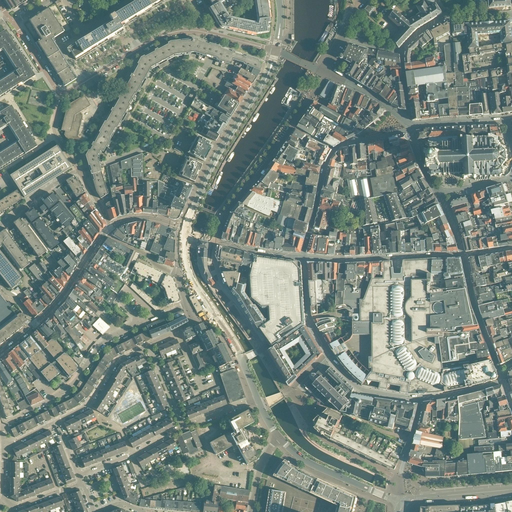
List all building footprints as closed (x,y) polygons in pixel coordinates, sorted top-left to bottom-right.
[(4,0),(10,8),(10,9),(11,10),(14,8),(17,6),(20,4),(23,2),(24,2),(26,0),(4,0)] [(146,0),(137,0),(114,15),(121,27),(152,8),(146,0)] [(146,0),(152,8),(165,0),(146,0)] [(258,25),(233,19),(228,18),(224,10),(221,7),(225,5),(223,1),(222,0),(209,0),(213,6),(212,7),(208,9),(213,17),(220,28),(228,30),(255,36),(256,35),(269,33),(269,32),(268,28),(270,28),(269,27),(269,23),(270,23),(269,19),(270,19),(269,9),(270,9),(268,0),(255,0),(259,20),(258,25)] [(488,0),(488,1),(489,1),(489,7),(489,8),(494,8),(506,7),(511,7),(511,5),(510,0),(488,0)] [(369,2),(362,10),(369,16),(370,15),(375,10),(376,8),(371,4),(369,2)] [(416,29),(442,13),(436,4),(428,9),(424,2),(417,7),(421,13),(408,21),(395,10),(390,16),(388,18),(402,30),(395,37),(397,39),(394,42),(398,48),(399,48),(416,29)] [(68,67),(51,40),(50,38),(53,36),(54,38),(63,32),(48,9),(29,21),(41,40),(39,42),(37,43),(57,75),(68,68),(68,67)] [(112,21),(90,35),(97,47),(124,31),(121,27),(114,15),(114,14),(109,17),(112,21)] [(511,37),(511,29),(510,23),(511,23),(511,22),(511,21),(511,19),(509,20),(508,21),(508,22),(494,23),(494,22),(484,23),(478,24),(470,25),(470,24),(466,25),(467,35),(468,49),(469,49),(479,48),(478,35),(500,34),(501,44),(504,44),(511,42),(511,37)] [(450,32),(450,25),(449,22),(447,21),(447,20),(442,23),(436,26),(435,27),(440,37),(443,35),(450,32)] [(319,41),(324,43),(334,26),(330,24),(319,41)] [(467,35),(466,25),(464,25),(464,24),(452,25),(453,36),(460,36),(467,35)] [(440,37),(435,27),(432,28),(430,29),(434,38),(434,40),(438,38),(440,37)] [(434,38),(430,29),(429,30),(425,33),(431,41),(434,38)] [(33,70),(24,54),(22,55),(16,46),(17,45),(11,35),(11,34),(9,35),(6,30),(0,34),(0,43),(3,49),(17,71),(25,83),(35,76),(32,71),(33,70)] [(422,48),(431,41),(425,33),(418,39),(408,48),(406,49),(412,50),(413,50),(420,44),(422,46),(421,47),(422,48)] [(478,37),(480,47),(501,44),(500,34),(478,37)] [(90,35),(68,48),(69,49),(71,51),(72,54),(76,60),(97,47),(90,35)] [(470,95),(469,88),(469,82),(464,82),(463,74),(462,67),(463,68),(462,58),(461,43),(459,43),(459,38),(453,39),(454,44),(452,44),(453,46),(453,47),(455,80),(454,80),(454,83),(454,88),(454,89),(457,89),(457,96),(462,96),(462,100),(457,100),(458,117),(470,116),(470,112),(470,102),(470,96),(470,95)] [(213,52),(215,45),(195,39),(170,42),(175,55),(194,53),(210,58),(213,52)] [(151,68),(175,55),(170,42),(141,58),(120,95),(132,101),(151,68)] [(368,64),(367,55),(369,50),(348,44),(342,55),(341,55),(340,56),(340,57),(340,58),(340,59),(341,59),(342,59),(343,59),(352,64),(353,63),(359,67),(362,62),(368,64)] [(453,47),(453,46),(452,46),(452,47),(451,44),(444,44),(444,46),(445,52),(446,62),(448,84),(454,83),(454,80),(455,80),(453,47)] [(495,52),(494,49),(495,48),(496,48),(497,49),(498,52),(505,51),(504,44),(501,44),(479,48),(469,49),(470,57),(477,56),(477,53),(477,52),(479,52),(479,53),(480,55),(484,55),(484,54),(495,52)] [(244,64),(246,56),(215,45),(213,52),(210,58),(231,65),(233,60),(244,64)] [(399,55),(378,51),(369,50),(367,55),(370,56),(375,57),(376,60),(377,60),(383,61),(383,67),(389,66),(401,66),(399,55)] [(257,60),(251,58),(246,56),(244,64),(243,64),(244,65),(247,66),(260,71),(261,67),(257,60)] [(436,68),(436,64),(435,57),(426,59),(426,61),(411,63),(411,62),(405,62),(406,71),(411,70),(412,72),(436,68)] [(472,73),(471,65),(468,66),(467,65),(467,64),(468,63),(471,62),(470,57),(462,58),(463,68),(462,67),(463,74),(470,73),(472,73)] [(367,70),(359,82),(364,85),(372,74),(374,72),(375,72),(376,71),(380,74),(384,70),(383,67),(383,61),(377,60),(376,60),(372,59),(369,64),(368,64),(365,63),(362,62),(359,67),(364,69),(365,70),(367,70)] [(448,84),(446,62),(436,64),(436,68),(412,72),(411,70),(406,71),(408,87),(408,89),(412,89),(411,87),(419,86),(420,86),(426,86),(427,86),(448,84)] [(352,78),(359,67),(353,63),(352,64),(346,75),(352,78)] [(68,68),(57,75),(65,86),(66,85),(76,79),(76,78),(72,71),(71,71),(71,70),(69,67),(70,67),(69,66),(68,67),(68,68)] [(252,84),(256,78),(245,71),(241,69),(238,68),(234,66),(233,73),(235,74),(252,84)] [(256,78),(260,72),(260,71),(247,66),(245,71),(256,78)] [(356,80),(364,69),(359,67),(352,78),(356,80)] [(508,75),(507,68),(500,69),(501,71),(500,72),(499,73),(498,72),(497,69),(490,70),(491,77),(491,78),(498,77),(506,75),(508,75)] [(359,82),(367,70),(365,70),(364,69),(356,80),(359,82)] [(386,75),(384,70),(380,74),(376,76),(376,77),(368,88),(372,90),(379,79),(379,80),(380,78),(383,76),(384,77),(386,75)] [(0,96),(7,92),(8,93),(14,90),(13,89),(17,86),(18,87),(25,83),(17,71),(0,81),(0,96)] [(489,77),(488,71),(480,72),(480,74),(480,75),(478,76),(478,75),(477,72),(472,73),(470,73),(470,79),(477,79),(484,78),(489,77)] [(390,89),(391,88),(389,86),(394,82),(392,79),(393,79),(392,76),(391,73),(389,73),(386,76),(383,81),(384,83),(387,85),(386,86),(380,95),(385,100),(391,91),(390,90),(390,89)] [(247,92),(252,84),(235,74),(233,78),(232,79),(229,78),(227,81),(232,84),(247,92)] [(368,88),(376,77),(372,74),(364,85),(368,88)] [(505,85),(505,80),(507,79),(506,75),(498,77),(491,78),(492,86),(493,91),(499,90),(500,89),(500,88),(499,89),(499,86),(505,85)] [(383,83),(382,83),(382,82),(381,81),(382,81),(384,77),(383,76),(380,78),(379,80),(379,79),(372,90),(377,93),(380,88),(382,84),(383,83)] [(489,114),(484,78),(477,79),(477,81),(478,86),(479,89),(479,93),(480,95),(481,95),(482,103),(483,110),(483,115),(489,114)] [(336,84),(329,80),(319,96),(326,100),(336,84)] [(239,104),(247,92),(232,84),(227,81),(224,86),(228,89),(224,96),(239,104)] [(479,89),(478,86),(477,81),(469,82),(469,88),(470,95),(470,96),(470,102),(470,112),(470,116),(483,115),(483,110),(482,103),(481,95),(480,95),(479,93),(479,89)] [(406,110),(403,83),(397,84),(396,84),(394,82),(389,86),(391,88),(396,93),(397,93),(398,98),(398,102),(399,109),(398,109),(406,110)] [(387,85),(384,83),(383,83),(382,84),(380,88),(377,93),(379,94),(380,95),(386,86),(387,85)] [(448,84),(427,86),(427,93),(428,103),(433,102),(433,104),(434,103),(434,102),(435,102),(435,100),(438,100),(449,99),(448,89),(448,84)] [(335,104),(342,87),(337,85),(330,104),(334,106),(335,104)] [(419,95),(418,88),(419,88),(419,86),(411,87),(412,89),(408,89),(409,95),(419,95)] [(339,106),(346,89),(344,88),(342,87),(335,104),(339,106)] [(388,102),(396,93),(391,88),(390,89),(390,90),(391,91),(385,100),(388,102)] [(457,96),(457,89),(454,89),(454,88),(448,89),(449,99),(449,102),(449,105),(450,117),(458,117),(457,100),(457,96)] [(346,98),(349,90),(346,89),(339,106),(335,104),(334,106),(330,104),(328,108),(338,113),(340,109),(341,105),(343,106),(346,98)] [(347,106),(353,92),(349,90),(346,98),(343,106),(341,105),(340,109),(338,113),(341,115),(346,106),(347,106)] [(502,101),(501,102),(500,96),(500,94),(500,93),(499,90),(493,91),(494,91),(495,91),(495,94),(496,99),(496,102),(497,106),(497,110),(498,114),(504,114),(502,101)] [(351,108),(357,93),(353,92),(347,106),(346,106),(341,115),(348,118),(351,108)] [(355,108),(360,94),(357,93),(351,108),(348,118),(349,118),(355,108)] [(392,105),(398,98),(397,93),(396,93),(388,102),(392,105)] [(421,110),(429,109),(428,107),(428,105),(428,103),(427,93),(421,93),(419,94),(419,95),(419,96),(419,99),(419,103),(410,104),(411,106),(411,107),(411,110),(413,121),(417,120),(422,119),(421,110)] [(360,110),(365,96),(360,94),(355,108),(349,118),(353,121),(353,120),(356,116),(353,114),(357,109),(360,110)] [(496,99),(495,94),(489,95),(492,115),(495,114),(498,114),(497,110),(497,106),(496,102),(496,99)] [(78,136),(82,116),(80,112),(90,106),(88,102),(84,95),(67,106),(61,130),(65,131),(64,135),(73,149),(82,143),(78,136)] [(113,134),(132,101),(120,95),(101,128),(113,134)] [(230,118),(239,105),(239,104),(224,96),(217,107),(226,113),(225,115),(229,118),(230,118)] [(366,110),(371,99),(366,97),(365,96),(360,110),(357,109),(353,114),(356,116),(358,117),(363,109),(364,110),(362,114),(359,118),(363,120),(366,115),(365,115),(366,111),(366,110)] [(419,103),(419,99),(419,96),(409,96),(410,104),(419,103)] [(225,126),(230,118),(229,118),(225,115),(225,116),(201,102),(194,98),(190,106),(191,107),(191,106),(206,115),(212,118),(225,126)] [(375,104),(375,102),(371,99),(366,110),(366,111),(368,112),(367,115),(369,117),(373,109),(372,109),(375,104)] [(320,112),(323,106),(322,106),(315,101),(315,102),(311,107),(320,112)] [(379,117),(385,110),(379,104),(376,110),(373,109),(369,117),(368,119),(373,122),(379,117)] [(450,117),(449,105),(439,106),(440,118),(450,117)] [(14,133),(24,126),(21,121),(23,120),(16,110),(14,111),(11,106),(1,112),(14,133)] [(337,122),(340,116),(323,106),(320,112),(322,114),(335,121),(337,122)] [(324,116),(321,114),(322,114),(320,112),(311,107),(307,113),(313,117),(320,122),(324,116)] [(430,119),(429,109),(421,110),(422,119),(430,119)] [(0,129),(9,124),(1,112),(0,112),(0,129)] [(320,122),(313,117),(307,113),(303,119),(309,123),(316,128),(320,122)] [(206,115),(200,125),(205,128),(218,136),(219,136),(225,126),(212,118),(206,115)] [(368,119),(369,117),(367,115),(366,115),(363,120),(363,121),(369,125),(373,122),(368,119)] [(341,143),(329,136),(328,135),(332,129),(335,131),(339,125),(337,124),(335,122),(325,116),(317,128),(319,130),(317,133),(325,137),(324,138),(323,138),(322,141),(334,148),(341,143)] [(357,135),(351,131),(348,129),(343,126),(341,124),(344,118),(341,116),(340,116),(337,122),(337,124),(339,125),(335,131),(348,139),(357,135)] [(363,121),(363,120),(359,118),(358,117),(356,116),(353,120),(353,121),(352,121),(353,121),(352,123),(355,125),(356,123),(359,125),(360,126),(364,129),(369,125),(363,121)] [(352,123),(353,121),(352,121),(350,120),(347,119),(344,118),(341,124),(343,126),(348,129),(352,123)] [(306,127),(309,123),(303,119),(300,123),(306,127)] [(316,128),(309,123),(306,127),(300,123),(297,127),(312,135),(316,128)] [(360,126),(359,125),(356,123),(355,125),(352,123),(348,129),(351,131),(354,127),(362,132),(364,129),(360,126)] [(35,141),(29,130),(27,131),(24,126),(14,133),(19,141),(27,153),(37,147),(34,142),(35,141)] [(455,136),(454,127),(447,128),(447,136),(455,136)] [(466,135),(465,127),(454,127),(455,136),(466,135)] [(103,152),(113,134),(101,128),(93,143),(86,156),(97,157),(100,151),(103,152)] [(218,136),(205,128),(201,133),(204,135),(215,141),(219,136),(218,136)] [(439,137),(439,128),(430,129),(428,129),(429,132),(428,133),(429,137),(439,137)] [(447,136),(447,128),(439,128),(439,137),(447,136)] [(296,129),(291,137),(296,140),(299,142),(301,142),(309,146),(311,142),(311,141),(312,139),(308,137),(306,135),(296,129)] [(429,137),(428,133),(425,133),(424,130),(417,131),(418,140),(419,140),(429,137)] [(347,140),(337,133),(336,132),(335,133),(333,131),(329,136),(341,143),(347,140)] [(325,137),(317,133),(315,137),(322,141),(323,138),(324,138),(325,137)] [(408,141),(406,134),(398,136),(400,144),(408,141)] [(507,151),(507,150),(506,150),(505,150),(503,148),(503,147),(502,147),(500,144),(500,143),(499,144),(497,144),(496,143),(497,143),(496,142),(496,139),(497,138),(496,138),(495,138),(493,137),(493,136),(492,135),(492,136),(492,137),(488,137),(488,136),(488,135),(487,136),(487,137),(484,137),(483,136),(482,136),(482,137),(479,137),(479,136),(478,136),(478,137),(475,138),(474,136),(473,136),(472,136),(472,137),(463,138),(463,136),(462,137),(461,137),(457,137),(457,138),(453,138),(453,137),(452,138),(452,139),(448,139),(448,142),(447,142),(447,143),(447,142),(444,142),(444,143),(443,143),(443,142),(442,142),(442,143),(439,143),(439,142),(438,142),(438,143),(433,143),(433,142),(432,142),(432,143),(429,142),(429,141),(428,141),(428,142),(427,141),(425,142),(425,143),(425,144),(427,145),(426,145),(426,146),(427,146),(429,148),(427,152),(425,151),(424,151),(423,152),(423,153),(426,155),(426,156),(425,156),(425,157),(426,157),(427,158),(428,158),(428,161),(427,161),(426,162),(425,163),(426,163),(426,164),(424,166),(424,168),(425,168),(426,168),(427,168),(428,168),(429,168),(430,171),(429,173),(427,173),(428,174),(429,174),(430,175),(431,176),(431,177),(432,178),(432,176),(434,176),(435,175),(439,174),(439,175),(440,175),(440,174),(444,174),(444,175),(445,175),(445,174),(449,174),(449,175),(450,175),(450,174),(454,174),(454,175),(455,175),(455,174),(459,174),(459,176),(459,177),(463,177),(463,178),(464,178),(464,179),(465,179),(465,178),(474,177),(474,179),(475,179),(475,180),(477,180),(477,181),(477,180),(479,180),(479,181),(480,181),(480,180),(481,180),(481,181),(482,180),(483,180),(484,180),(485,180),(486,180),(491,180),(492,180),(491,179),(491,178),(500,178),(500,177),(500,176),(503,174),(503,175),(504,175),(504,174),(503,174),(503,171),(504,171),(504,170),(503,170),(502,168),(503,168),(502,167),(504,164),(505,164),(505,163),(504,163),(506,160),(507,160),(508,160),(507,159),(506,159),(506,156),(507,156),(507,155),(506,155),(506,151),(507,151)] [(210,146),(211,144),(197,136),(188,153),(204,161),(204,162),(212,147),(210,146)] [(401,154),(400,151),(397,152),(396,147),(400,145),(400,144),(398,136),(389,139),(390,144),(393,144),(394,147),(391,148),(391,151),(384,153),(385,157),(385,158),(381,159),(382,162),(377,163),(378,166),(386,163),(385,160),(401,154)] [(287,143),(286,144),(296,149),(300,151),(299,154),(297,159),(299,160),(304,161),(307,162),(308,157),(305,156),(309,146),(301,142),(299,142),(296,140),(291,137),(287,143)] [(10,162),(19,156),(20,157),(27,153),(19,141),(0,153),(0,170),(4,167),(11,163),(10,162)] [(411,147),(409,143),(408,141),(400,144),(400,145),(396,147),(397,152),(400,151),(402,150),(411,147)] [(329,151),(311,142),(309,146),(327,156),(329,151)] [(384,153),(384,151),(383,142),(375,143),(377,163),(382,162),(381,159),(385,158),(385,157),(384,153)] [(378,166),(377,163),(375,143),(368,144),(369,148),(369,150),(369,153),(369,163),(370,171),(373,170),(373,172),(374,176),(377,176),(375,170),(378,170),(378,166)] [(279,154),(278,156),(286,160),(292,163),(293,160),(296,162),(297,159),(299,154),(300,151),(296,149),(286,144),(279,154)] [(367,144),(366,144),(357,146),(358,165),(358,171),(351,171),(351,169),(347,169),(347,167),(344,167),(344,168),(344,171),(343,178),(343,179),(347,179),(368,178),(367,178),(366,171),(367,171),(367,170),(366,151),(367,151),(369,150),(369,148),(368,144),(367,144)] [(43,155),(10,176),(14,182),(18,188),(24,198),(31,193),(47,183),(48,183),(53,180),(54,179),(58,176),(65,172),(67,171),(71,168),(65,158),(61,152),(57,145),(43,155)] [(309,146),(305,156),(308,157),(309,153),(316,157),(316,158),(324,161),(327,156),(309,146)] [(352,158),(351,147),(349,147),(343,149),(344,163),(344,167),(347,167),(347,169),(351,169),(351,171),(358,171),(358,165),(351,165),(350,158),(352,158)] [(344,163),(343,149),(338,151),(332,159),(335,161),(335,160),(336,161),(336,162),(340,164),(344,163)] [(406,156),(413,153),(411,149),(409,149),(406,150),(406,152),(402,154),(402,152),(400,151),(401,154),(385,160),(386,163),(378,166),(378,170),(382,169),(382,168),(390,165),(390,163),(407,157),(406,156)] [(307,162),(307,163),(314,165),(321,166),(324,161),(316,158),(316,157),(309,153),(308,157),(307,162)] [(368,178),(368,180),(371,198),(372,198),(372,199),(374,198),(384,196),(395,194),(396,194),(398,193),(395,188),(397,187),(396,182),(395,175),(395,171),(410,164),(415,161),(416,161),(413,153),(406,156),(407,157),(390,163),(390,165),(382,168),(382,169),(378,170),(375,170),(377,176),(374,176),(374,177),(374,179),(372,179),(372,177),(370,178),(368,178)] [(142,185),(143,182),(143,180),(143,154),(131,158),(131,168),(131,177),(137,177),(137,185),(142,185)] [(99,166),(99,163),(97,157),(86,156),(88,166),(89,169),(90,171),(96,192),(100,199),(108,194),(100,168),(99,166)] [(131,168),(131,158),(120,162),(122,169),(123,169),(131,168)] [(194,183),(202,165),(186,158),(178,175),(194,183)] [(344,168),(344,167),(344,163),(340,164),(336,162),(336,161),(335,160),(335,161),(332,159),(331,160),(329,166),(333,168),(341,170),(341,169),(341,167),(344,168)] [(402,171),(417,164),(415,161),(410,164),(395,171),(395,175),(401,172),(403,174),(403,173),(402,171)] [(122,169),(120,162),(110,165),(114,186),(115,191),(119,190),(122,190),(121,182),(120,177),(122,172),(122,169)] [(297,168),(283,166),(280,165),(273,162),(268,170),(276,173),(280,175),(280,176),(291,178),(291,174),(295,175),(297,169),(297,168)] [(319,174),(321,168),(321,166),(314,165),(307,163),(307,164),(303,163),(301,169),(308,171),(319,174)] [(405,177),(404,175),(408,173),(409,175),(419,170),(417,164),(402,171),(403,173),(403,174),(401,172),(395,175),(396,182),(399,180),(405,177)] [(343,179),(343,178),(339,178),(341,170),(333,168),(329,166),(326,177),(331,178),(330,181),(333,181),(332,184),(338,186),(340,180),(342,181),(343,179)] [(319,174),(308,171),(301,169),(297,168),(297,169),(295,175),(307,177),(306,185),(308,186),(308,187),(309,187),(310,186),(317,188),(319,174)] [(274,184),(280,176),(280,175),(276,173),(268,170),(260,181),(265,185),(269,187),(268,188),(278,191),(279,186),(280,185),(274,184)] [(417,181),(424,178),(419,170),(409,175),(405,177),(399,180),(401,182),(399,183),(403,190),(417,181)] [(84,187),(83,187),(83,186),(82,186),(82,185),(80,181),(79,181),(79,180),(78,178),(77,178),(76,179),(74,175),(73,176),(66,181),(67,183),(67,184),(69,188),(70,187),(72,191),(72,192),(74,195),(75,195),(77,198),(78,198),(78,199),(86,194),(83,189),(83,188),(84,188),(84,187)] [(340,195),(343,181),(342,181),(340,180),(338,186),(332,184),(333,181),(330,181),(331,178),(326,177),(323,190),(334,193),(340,195)] [(371,198),(368,178),(347,179),(351,198),(360,197),(361,202),(369,201),(373,201),(372,199),(372,198),(371,198)] [(418,195),(430,189),(424,178),(417,181),(403,190),(398,193),(396,194),(397,196),(399,195),(404,203),(413,198),(418,195)] [(143,180),(143,182),(150,182),(158,182),(158,184),(157,196),(158,196),(158,197),(157,199),(166,203),(167,201),(170,202),(168,207),(170,207),(170,208),(171,208),(173,208),(182,211),(183,209),(185,203),(172,196),(169,195),(173,188),(158,181),(156,180),(143,180)] [(185,203),(193,187),(181,181),(180,182),(176,180),(173,188),(169,195),(172,196),(185,203)] [(150,197),(150,182),(143,182),(142,185),(142,197),(143,197),(142,213),(149,214),(150,198),(150,197)] [(292,184),(290,189),(293,190),(301,192),(302,186),(292,184)] [(487,194),(488,200),(506,195),(502,184),(486,189),(487,194)] [(133,214),(132,193),(132,192),(131,185),(123,185),(124,195),(129,195),(129,199),(125,199),(126,209),(127,215),(133,214)] [(316,195),(317,188),(310,186),(309,187),(308,187),(308,186),(306,185),(305,193),(316,195)] [(117,197),(116,197),(115,191),(114,186),(109,187),(112,198),(115,211),(116,211),(117,217),(121,217),(121,216),(117,197)] [(302,197),(303,193),(301,192),(293,190),(290,189),(290,190),(289,189),(287,189),(284,187),(279,186),(278,191),(288,193),(287,195),(285,202),(302,206),(303,201),(303,200),(302,199),(303,198),(302,197)] [(259,188),(255,187),(250,192),(270,198),(272,192),(269,191),(268,194),(264,192),(264,190),(259,188)] [(405,208),(433,194),(430,189),(418,195),(413,198),(404,203),(403,204),(405,208)] [(476,193),(478,200),(479,203),(488,201),(488,200),(487,194),(486,189),(482,190),(479,192),(478,192),(476,193)] [(22,199),(17,190),(14,192),(13,192),(13,191),(12,191),(11,192),(11,193),(10,193),(8,194),(14,204),(22,199)] [(126,209),(125,209),(123,196),(118,196),(118,195),(119,195),(119,194),(120,194),(119,191),(119,190),(115,191),(116,197),(117,197),(121,216),(127,215),(126,209)] [(345,198),(345,197),(338,195),(323,191),(322,193),(323,193),(322,197),(341,203),(342,199),(345,198)] [(280,215),(284,202),(275,199),(274,199),(270,198),(250,192),(240,203),(245,205),(244,205),(269,216),(271,211),(277,212),(278,215),(280,215)] [(313,210),(316,195),(305,193),(303,193),(302,197),(303,198),(302,199),(303,200),(303,201),(302,206),(313,210)] [(478,200),(476,193),(471,195),(474,207),(475,208),(479,207),(480,205),(479,203),(478,200)] [(14,204),(8,194),(6,195),(6,196),(5,197),(5,196),(3,197),(3,198),(3,199),(1,201),(6,209),(14,204)] [(54,196),(53,194),(46,199),(42,202),(44,204),(39,208),(47,218),(51,215),(59,226),(60,226),(60,227),(65,224),(69,229),(71,227),(77,233),(78,232),(70,222),(73,220),(76,218),(69,209),(65,204),(57,194),(54,196)] [(82,202),(88,198),(86,194),(79,199),(80,200),(82,202)] [(406,218),(397,196),(396,194),(395,194),(384,196),(392,221),(406,218)] [(414,210),(436,199),(433,194),(405,208),(407,214),(412,211),(414,210)] [(508,203),(506,195),(488,200),(488,201),(479,203),(480,205),(479,207),(480,214),(487,212),(486,208),(508,203)] [(321,197),(319,209),(331,213),(333,214),(337,216),(338,216),(339,215),(341,216),(345,206),(342,205),(343,203),(341,203),(322,197),(321,197)] [(473,207),(471,200),(468,201),(466,197),(451,202),(450,204),(452,208),(467,203),(468,207),(469,208),(473,207)] [(84,206),(90,201),(88,198),(82,202),(80,200),(76,203),(84,213),(86,211),(87,210),(86,209),(84,206)] [(417,216),(439,204),(436,199),(414,210),(412,211),(407,214),(409,219),(417,216)] [(114,211),(112,201),(108,202),(106,205),(107,210),(107,213),(114,211)] [(362,224),(358,224),(358,232),(358,234),(370,233),(367,224),(371,224),(373,224),(375,224),(377,223),(373,201),(369,201),(361,202),(362,224)] [(309,224),(313,210),(302,206),(285,202),(284,202),(280,215),(296,220),(309,224)] [(165,216),(167,209),(166,209),(166,208),(162,207),(162,204),(157,203),(156,214),(165,216)] [(264,222),(266,218),(243,208),(244,205),(245,205),(240,203),(238,206),(232,213),(241,218),(246,220),(250,222),(251,222),(261,226),(260,227),(260,228),(264,229),(269,231),(269,228),(270,228),(270,227),(271,224),(264,222)] [(468,207),(467,203),(452,208),(453,211),(468,207)] [(487,212),(509,207),(508,203),(486,208),(487,212)] [(98,234),(95,230),(87,220),(85,217),(79,210),(75,204),(69,209),(76,218),(83,228),(94,241),(98,234)] [(444,216),(443,212),(442,210),(441,208),(439,204),(417,216),(418,218),(417,218),(419,220),(419,221),(420,223),(421,226),(422,226),(428,224),(444,216)] [(473,211),(473,209),(474,208),(473,207),(469,208),(468,207),(453,211),(453,212),(455,216),(462,214),(467,213),(469,212),(473,211)] [(480,226),(477,215),(480,214),(479,207),(475,208),(473,209),(473,211),(475,216),(471,217),(472,221),(471,221),(472,224),(473,226),(474,231),(478,230),(481,230),(481,228),(480,226)] [(495,219),(511,216),(509,207),(487,212),(480,214),(477,215),(480,226),(485,225),(485,220),(491,219),(495,219)] [(59,243),(33,209),(33,208),(24,214),(51,250),(59,243)] [(106,225),(98,213),(94,208),(90,211),(91,213),(90,213),(91,214),(90,215),(91,214),(102,229),(106,225)] [(182,212),(182,211),(173,208),(171,208),(170,208),(169,211),(170,211),(169,213),(168,218),(174,220),(177,219),(179,217),(182,212)] [(329,217),(331,213),(319,209),(318,214),(329,217)] [(116,211),(115,211),(114,211),(107,213),(110,221),(117,217),(116,211)] [(472,221),(471,217),(469,212),(467,213),(462,214),(455,216),(458,225),(471,221),(472,221)] [(90,215),(89,215),(87,213),(85,214),(99,233),(102,229),(91,214),(90,215)] [(238,228),(241,218),(232,213),(229,219),(234,221),(232,227),(238,228)] [(329,217),(318,214),(316,221),(314,227),(320,228),(330,231),(330,232),(331,227),(330,227),(331,226),(329,226),(329,225),(327,225),(328,223),(328,221),(330,222),(334,222),(335,219),(329,217)] [(309,224),(296,220),(280,215),(278,215),(277,219),(275,218),(272,224),(284,227),(292,229),(294,230),(293,231),(295,231),(306,235),(309,224)] [(46,252),(28,227),(30,226),(23,216),(13,223),(13,224),(11,226),(18,235),(20,233),(38,257),(46,252)] [(341,224),(343,218),(338,216),(337,216),(335,220),(334,224),(333,223),(331,229),(335,230),(338,231),(340,223),(341,224)] [(439,227),(448,224),(444,216),(428,224),(432,234),(432,235),(436,234),(435,232),(436,231),(435,228),(439,227)] [(511,220),(511,216),(495,219),(491,219),(485,220),(485,225),(495,223),(511,220)] [(94,241),(83,228),(83,227),(76,218),(73,220),(70,222),(78,232),(89,247),(90,247),(90,246),(93,241),(94,241)] [(241,238),(243,229),(239,228),(240,226),(242,227),(243,228),(246,220),(241,218),(238,228),(237,234),(234,243),(238,244),(240,238),(241,238)] [(345,256),(347,233),(344,232),(344,234),(339,233),(340,231),(342,231),(343,224),(347,225),(347,220),(343,218),(341,224),(340,223),(338,231),(338,233),(339,233),(336,256),(345,256)] [(234,221),(229,219),(225,228),(231,230),(232,227),(234,221)] [(246,241),(251,222),(250,222),(246,220),(243,228),(243,229),(241,238),(240,238),(238,244),(245,246),(246,241)] [(347,233),(345,256),(350,256),(351,247),(351,240),(351,235),(351,233),(353,228),(355,228),(355,223),(347,220),(347,225),(347,226),(347,227),(347,231),(347,233)] [(511,224),(511,220),(495,223),(485,225),(480,226),(481,228),(486,227),(487,230),(511,224)] [(473,226),(472,224),(471,221),(458,225),(460,230),(473,226)] [(138,232),(141,222),(137,222),(136,223),(134,231),(135,231),(134,235),(133,238),(137,239),(138,232)] [(145,228),(146,222),(141,222),(138,232),(137,239),(142,240),(145,228)] [(151,226),(151,223),(147,222),(146,222),(145,228),(145,229),(144,237),(146,238),(145,242),(144,241),(144,243),(141,242),(141,244),(139,248),(144,250),(148,239),(151,226)] [(256,227),(257,227),(260,228),(260,227),(261,226),(251,222),(246,241),(245,246),(251,247),(256,227)] [(134,231),(136,223),(135,223),(128,225),(128,231),(128,235),(128,239),(127,243),(133,246),(134,241),(132,241),(133,238),(134,235),(135,231),(134,231)] [(155,237),(160,225),(155,223),(151,239),(154,240),(154,239),(155,237)] [(405,231),(402,223),(397,224),(397,223),(393,224),(384,226),(385,231),(387,246),(386,247),(387,254),(399,253),(398,246),(398,244),(398,240),(397,232),(401,231),(401,232),(405,231)] [(86,251),(80,243),(77,239),(73,234),(72,234),(69,229),(65,224),(60,227),(60,228),(67,236),(68,238),(76,246),(83,255),(86,251)] [(371,224),(367,224),(370,233),(371,233),(372,238),(371,238),(372,248),(373,248),(373,252),(373,255),(376,255),(383,254),(387,254),(386,247),(383,247),(381,247),(380,242),(382,242),(380,232),(379,226),(378,227),(375,227),(375,224),(373,224),(371,224)] [(451,231),(448,224),(439,227),(435,228),(436,231),(435,232),(436,234),(438,234),(451,231)] [(511,233),(511,224),(487,230),(488,231),(489,237),(488,237),(488,239),(496,237),(498,237),(498,236),(499,235),(501,236),(511,233)] [(169,228),(164,227),(160,225),(155,237),(159,239),(158,241),(160,242),(164,233),(166,234),(169,228)] [(125,231),(124,226),(123,226),(120,227),(116,229),(124,236),(125,237),(122,241),(127,243),(128,239),(128,235),(126,235),(125,231)] [(425,239),(425,234),(422,226),(421,226),(412,229),(410,229),(410,230),(411,233),(418,233),(419,233),(421,252),(426,252),(425,239)] [(474,231),(473,226),(460,230),(461,233),(461,234),(474,231)] [(86,251),(89,247),(78,232),(77,233),(71,227),(69,229),(72,234),(73,234),(77,239),(80,243),(86,251)] [(237,234),(238,228),(232,227),(231,230),(225,228),(224,233),(230,235),(231,232),(237,234)] [(263,233),(264,229),(260,228),(257,227),(256,227),(251,247),(256,248),(258,232),(263,233)] [(291,235),(292,229),(284,227),(282,232),(290,235),(291,235)] [(490,248),(488,239),(488,237),(489,237),(488,231),(487,230),(486,227),(481,228),(481,230),(482,236),(484,249),(490,248)] [(29,264),(11,239),(14,238),(7,228),(4,230),(0,232),(0,244),(0,245),(2,246),(3,245),(22,270),(29,264)] [(175,237),(176,231),(169,228),(166,234),(164,233),(160,242),(162,242),(169,245),(169,246),(174,248),(175,241),(173,240),(174,237),(175,237)] [(328,240),(330,231),(320,228),(320,232),(316,254),(326,255),(328,240)] [(125,237),(124,236),(116,229),(112,234),(112,235),(112,236),(122,241),(125,237)] [(266,249),(269,231),(264,229),(263,233),(260,248),(266,249)] [(316,254),(320,232),(313,230),(307,253),(316,254)] [(336,246),(338,233),(338,231),(335,230),(334,233),(330,232),(329,244),(327,255),(335,256),(336,247),(337,246),(336,246)] [(474,231),(471,232),(473,237),(476,236),(477,240),(479,250),(484,249),(482,236),(481,230),(478,230),(474,231)] [(285,239),(291,240),(291,236),(291,235),(290,235),(282,232),(278,231),(277,234),(283,236),(285,236),(285,239)] [(304,240),(306,235),(295,231),(294,234),(293,234),(294,233),(291,232),(291,235),(291,236),(293,236),(293,237),(304,240)] [(446,239),(454,237),(451,231),(438,234),(440,241),(442,252),(447,252),(446,245),(447,245),(447,244),(446,239)] [(234,243),(237,234),(231,232),(230,235),(228,241),(234,243)] [(228,241),(230,235),(224,233),(223,234),(222,238),(223,240),(227,241),(228,241)] [(370,233),(358,234),(359,235),(359,243),(362,242),(363,248),(365,248),(365,252),(365,255),(372,255),(373,255),(373,252),(373,248),(372,248),(371,238),(372,238),(371,233),(370,233)] [(418,233),(411,233),(411,239),(415,239),(416,253),(421,252),(419,233),(418,233)] [(283,251),(285,239),(283,238),(283,236),(277,234),(276,251),(284,252),(283,251)] [(433,242),(431,234),(428,235),(427,234),(425,234),(425,239),(426,252),(434,252),(433,242)] [(442,252),(440,241),(438,234),(436,234),(432,235),(432,234),(431,234),(433,242),(434,252),(436,252),(442,252)] [(304,240),(293,237),(293,236),(291,236),(291,240),(297,241),(296,253),(300,253),(301,252),(304,240)] [(479,250),(477,240),(476,236),(473,237),(471,237),(473,251),(479,250)] [(120,244),(116,243),(111,239),(108,237),(106,240),(114,246),(118,249),(119,250),(124,253),(127,248),(120,244)] [(456,244),(454,237),(446,239),(447,244),(447,245),(456,244)] [(473,251),(471,237),(470,237),(463,239),(466,251),(467,252),(473,251)] [(495,241),(497,240),(496,237),(488,239),(490,248),(494,248),(493,244),(493,241),(495,240),(495,241)] [(83,255),(76,246),(68,238),(63,242),(76,257),(76,258),(80,262),(80,261),(83,255)] [(174,254),(174,248),(169,246),(169,245),(162,242),(160,242),(158,241),(154,239),(154,240),(149,251),(150,251),(160,256),(160,257),(164,259),(166,251),(174,254)] [(114,246),(106,240),(104,243),(119,253),(123,256),(124,253),(119,250),(118,249),(114,246)] [(209,243),(201,241),(200,242),(199,247),(199,250),(199,253),(199,255),(199,257),(200,259),(200,262),(201,264),(202,269),(203,271),(204,274),(209,281),(211,279),(212,278),(209,272),(209,271),(208,269),(208,267),(207,265),(207,263),(207,258),(208,250),(209,243)] [(76,257),(63,242),(60,245),(64,251),(77,267),(80,262),(76,258),(76,257)] [(16,272),(0,251),(0,247),(1,246),(0,245),(0,244),(0,274),(9,287),(12,290),(17,285),(16,285),(21,281),(20,279),(19,279),(21,278),(16,272)] [(77,267),(64,251),(60,245),(59,244),(57,246),(58,247),(55,250),(62,259),(74,271),(77,267)] [(456,244),(447,245),(446,245),(447,252),(458,252),(456,244)] [(243,266),(246,253),(238,251),(223,247),(220,267),(222,273),(222,275),(223,277),(223,278),(224,280),(225,282),(226,285),(228,289),(231,292),(235,288),(237,290),(240,278),(241,275),(243,266)] [(127,248),(124,253),(123,256),(122,257),(125,259),(128,255),(128,254),(128,253),(129,254),(131,250),(130,249),(127,248)] [(74,271),(62,259),(55,250),(54,249),(52,251),(52,252),(50,253),(54,258),(57,263),(70,277),(73,273),(74,272),(74,271)] [(126,273),(129,269),(128,268),(124,266),(123,265),(119,263),(113,259),(100,249),(91,262),(99,268),(103,271),(103,270),(106,272),(117,279),(125,284),(130,275),(126,273)] [(131,262),(135,252),(131,250),(125,263),(124,266),(128,268),(131,262)] [(174,261),(174,254),(166,251),(164,259),(165,259),(174,262),(174,261)] [(136,261),(140,254),(135,252),(131,262),(135,264),(136,261)] [(508,262),(506,252),(499,253),(501,264),(508,262)] [(249,277),(254,255),(246,253),(243,266),(241,275),(249,277)] [(498,269),(497,265),(495,254),(490,255),(493,266),(494,270),(493,270),(494,274),(498,273),(498,269)] [(302,275),(302,266),(300,266),(300,264),(299,263),(298,263),(298,262),(259,257),(259,256),(254,255),(249,277),(247,285),(244,293),(250,300),(254,306),(256,304),(260,309),(261,308),(267,319),(268,318),(269,320),(264,322),(261,323),(259,323),(255,324),(269,344),(272,348),(277,345),(305,325),(302,278),(302,277),(302,276),(302,275)] [(493,266),(490,255),(486,256),(488,267),(490,273),(483,275),(483,276),(483,278),(485,278),(486,282),(487,285),(489,285),(495,284),(494,278),(493,274),(494,274),(493,270),(494,270),(493,266)] [(488,267),(486,256),(479,257),(480,263),(482,272),(483,275),(490,273),(488,267)] [(480,263),(479,257),(473,258),(477,273),(479,272),(479,274),(481,276),(483,276),(483,275),(482,272),(480,263)] [(464,274),(462,262),(461,258),(448,259),(448,273),(443,272),(442,282),(446,282),(452,281),(452,276),(464,274)] [(477,273),(473,258),(470,258),(469,260),(471,275),(477,274),(477,277),(479,276),(480,279),(483,278),(483,276),(481,276),(479,274),(479,272),(477,273)] [(174,268),(174,262),(165,259),(163,264),(174,268)] [(467,387),(496,380),(497,376),(494,368),(492,360),(480,363),(479,359),(478,359),(478,354),(477,354),(466,356),(466,354),(458,355),(459,361),(442,363),(440,345),(439,338),(443,338),(443,333),(455,333),(455,329),(456,328),(478,326),(471,306),(467,288),(441,290),(429,287),(430,283),(430,280),(430,274),(431,259),(403,261),(392,261),(385,262),(380,262),(373,263),(371,274),(372,279),(371,282),(368,290),(363,300),(360,300),(360,309),(353,309),(352,312),(351,313),(349,313),(350,317),(341,317),(341,318),(341,319),(353,323),(353,331),(353,335),(372,334),(372,349),(369,349),(369,362),(369,368),(372,368),(372,371),(371,373),(389,376),(408,379),(408,380),(409,380),(410,381),(411,381),(408,394),(409,394),(419,394),(422,394),(424,394),(445,392),(448,391),(467,387)] [(430,283),(429,287),(437,289),(437,275),(438,259),(433,259),(432,259),(431,259),(430,274),(430,280),(430,283)] [(136,273),(140,263),(136,261),(135,264),(131,271),(131,273),(135,275),(136,273)] [(41,262),(37,266),(43,274),(47,271),(48,271),(46,269),(41,262)] [(99,268),(91,262),(89,265),(100,273),(104,275),(106,272),(103,270),(103,271),(99,268)] [(511,269),(511,262),(508,263),(508,262),(501,264),(497,265),(498,269),(498,273),(510,270),(511,269)] [(151,268),(149,267),(140,263),(136,273),(145,277),(146,278),(151,268)] [(317,281),(316,263),(308,263),(308,264),(308,268),(309,281),(317,281)] [(332,284),(332,263),(323,263),(323,281),(323,289),(323,297),(324,297),(324,294),(325,294),(325,293),(332,293),(332,284)] [(360,300),(361,289),(356,289),(357,282),(357,279),(357,276),(358,276),(358,263),(346,264),(345,288),(343,309),(344,309),(345,309),(346,309),(347,309),(347,310),(348,310),(348,311),(349,311),(349,312),(349,313),(351,313),(352,312),(353,309),(360,309),(360,300)] [(361,289),(363,283),(363,281),(365,263),(358,263),(358,276),(357,276),(357,279),(357,282),(356,289),(361,289)] [(44,276),(43,274),(42,274),(35,264),(29,268),(41,284),(42,286),(48,292),(49,293),(54,299),(55,299),(54,299),(55,298),(59,293),(54,288),(55,288),(48,281),(45,277),(44,276)] [(345,288),(346,264),(339,264),(338,274),(337,274),(337,284),(336,287),(336,293),(336,311),(343,309),(345,288)] [(100,273),(89,265),(89,266),(86,270),(86,269),(86,270),(102,281),(101,283),(109,289),(111,287),(112,285),(114,282),(104,275),(100,273)] [(63,288),(69,278),(59,267),(56,270),(53,273),(51,270),(51,271),(48,267),(46,269),(48,271),(47,271),(50,276),(51,275),(52,277),(58,283),(63,288)] [(150,280),(155,270),(151,268),(146,278),(145,280),(149,282),(150,280)] [(511,274),(511,269),(510,270),(498,273),(494,274),(493,274),(494,278),(495,284),(502,282),(501,277),(504,276),(511,274)] [(161,285),(165,275),(155,270),(150,280),(161,285)] [(43,274),(44,276),(45,277),(48,281),(55,288),(54,288),(59,293),(60,293),(63,288),(62,288),(63,288),(58,283),(52,277),(51,276),(50,276),(47,271),(43,274)] [(83,275),(81,277),(86,280),(86,279),(97,287),(100,282),(85,272),(83,275)] [(477,277),(477,274),(471,275),(473,283),(481,282),(480,279),(479,276),(477,277)] [(175,286),(173,279),(172,278),(165,275),(161,285),(164,289),(175,286)] [(247,285),(249,277),(241,275),(240,278),(237,290),(235,288),(231,292),(231,293),(237,298),(244,311),(253,325),(255,324),(259,323),(261,323),(261,322),(267,319),(261,308),(260,309),(257,310),(254,306),(253,308),(248,301),(250,300),(244,293),(247,285)] [(102,292),(81,277),(80,279),(78,282),(92,292),(93,291),(94,293),(95,292),(98,295),(102,292)] [(485,278),(483,278),(480,279),(481,282),(473,283),(474,288),(479,287),(482,286),(487,285),(486,282),(485,278)] [(125,284),(117,279),(114,282),(122,288),(124,284),(125,284)] [(442,283),(441,290),(467,288),(465,279),(453,281),(446,282),(442,282),(442,283)] [(495,294),(511,290),(511,280),(505,282),(504,282),(504,284),(501,285),(501,288),(505,287),(505,289),(500,290),(498,285),(494,286),(495,292),(495,294)] [(317,290),(317,281),(309,281),(309,282),(310,282),(311,287),(309,287),(310,299),(311,299),(312,304),(311,304),(312,316),(318,315),(317,303),(317,290)] [(92,292),(78,282),(75,286),(83,292),(91,299),(98,305),(103,299),(98,295),(95,292),(94,293),(92,295),(90,294),(92,292)] [(122,288),(114,282),(112,285),(120,290),(122,288)] [(162,308),(133,282),(130,287),(156,311),(162,308)] [(120,290),(112,285),(111,286),(111,287),(119,293),(120,290)] [(48,292),(42,286),(39,289),(42,292),(51,303),(54,299),(49,293),(48,292)] [(83,292),(75,286),(73,290),(81,296),(82,295),(89,301),(91,299),(83,292)] [(178,294),(176,287),(175,286),(164,289),(167,298),(178,294)] [(480,289),(479,287),(474,288),(474,290),(475,290),(476,296),(487,293),(495,292),(494,286),(480,289)] [(27,289),(23,292),(26,295),(40,313),(44,309),(38,302),(41,299),(36,294),(33,296),(27,289)] [(81,296),(73,290),(71,293),(87,306),(90,302),(89,301),(82,295),(81,296)] [(511,305),(511,290),(495,294),(496,297),(497,302),(507,299),(508,303),(509,306),(511,305)] [(51,303),(42,292),(38,295),(48,306),(51,303)] [(496,297),(495,294),(495,292),(487,293),(476,296),(478,301),(496,297)] [(87,306),(71,293),(68,297),(75,303),(77,301),(79,303),(78,305),(81,307),(91,316),(94,312),(87,306)] [(10,308),(7,303),(0,294),(0,345),(24,326),(10,308)] [(180,301),(179,298),(178,294),(167,298),(168,300),(166,300),(167,305),(180,301)] [(203,310),(195,294),(189,297),(197,313),(203,310)] [(26,295),(20,300),(34,318),(35,318),(40,313),(26,295)] [(110,306),(115,299),(110,296),(109,295),(105,301),(110,306)] [(497,302),(496,297),(478,301),(479,306),(497,302)] [(79,308),(70,300),(67,298),(64,303),(78,316),(79,315),(83,311),(79,308)] [(47,306),(41,299),(38,302),(44,309),(47,306)] [(504,309),(502,304),(508,303),(507,299),(497,302),(479,306),(482,315),(504,309)] [(90,302),(87,306),(94,312),(96,313),(98,309),(96,307),(90,302)] [(88,325),(87,324),(82,319),(81,320),(78,316),(64,303),(59,308),(57,311),(62,317),(65,321),(66,323),(69,326),(65,329),(67,333),(68,333),(69,335),(76,345),(81,341),(78,337),(81,335),(79,332),(74,327),(80,322),(88,330),(90,328),(87,325),(88,325)] [(29,321),(15,304),(10,308),(24,326),(29,322),(29,321)] [(511,314),(511,310),(505,312),(504,309),(482,315),(484,321),(493,319),(498,317),(505,316),(511,314)] [(171,331),(187,321),(185,316),(183,310),(170,316),(172,321),(166,324),(169,331),(171,331)] [(62,317),(57,311),(54,314),(62,325),(59,328),(61,331),(57,333),(60,338),(62,340),(66,337),(69,335),(68,333),(67,333),(65,329),(62,326),(66,323),(65,321),(62,317)] [(62,325),(54,314),(48,319),(53,326),(51,327),(57,334),(57,333),(61,331),(59,328),(62,325)] [(110,327),(100,318),(97,320),(93,317),(87,324),(88,325),(87,325),(90,328),(90,327),(92,325),(102,335),(110,327)] [(340,322),(340,319),(336,317),(327,318),(324,318),(315,319),(315,320),(314,320),(316,325),(318,328),(322,326),(328,324),(332,323),(332,322),(340,322)] [(53,326),(48,319),(44,323),(47,327),(48,327),(48,326),(50,328),(51,327),(53,326)] [(169,331),(166,324),(164,319),(146,325),(152,339),(169,331)] [(502,327),(501,322),(486,326),(490,337),(501,334),(500,330),(502,329),(502,327)] [(47,327),(44,323),(38,329),(39,329),(46,338),(53,333),(48,327),(47,327)] [(193,354),(192,354),(192,355),(193,357),(195,363),(198,370),(205,367),(213,364),(216,363),(218,367),(232,362),(223,343),(221,343),(218,338),(215,339),(211,330),(208,331),(206,326),(204,327),(202,323),(200,324),(200,323),(195,325),(193,326),(197,335),(203,350),(198,353),(198,352),(193,354)] [(335,326),(332,323),(328,324),(322,326),(318,328),(320,332),(325,330),(332,328),(332,327),(335,326)] [(188,328),(182,330),(183,333),(183,334),(184,337),(186,343),(187,342),(189,341),(189,339),(195,336),(197,335),(193,326),(190,327),(189,327),(188,328)] [(271,349),(268,351),(270,355),(289,386),(323,354),(306,326),(271,350),(271,349)] [(334,332),(332,328),(325,330),(320,332),(323,336),(329,333),(334,332)] [(507,337),(507,335),(509,335),(507,328),(502,329),(500,330),(501,334),(490,337),(493,345),(497,343),(497,341),(500,340),(500,339),(501,339),(507,337)] [(443,338),(439,338),(440,345),(442,363),(459,361),(458,355),(466,354),(466,356),(477,354),(477,352),(488,351),(480,329),(469,332),(465,333),(463,333),(458,333),(455,333),(443,333),(443,338)] [(47,343),(37,331),(36,331),(32,334),(32,335),(44,349),(45,348),(49,345),(47,343)] [(353,335),(353,331),(349,333),(338,340),(329,345),(329,346),(332,351),(333,351),(336,356),(346,349),(347,351),(349,349),(345,343),(350,340),(353,335)] [(139,345),(142,343),(143,345),(144,344),(145,342),(150,340),(146,332),(127,341),(131,349),(136,347),(136,346),(139,345)] [(338,340),(334,332),(329,333),(323,336),(328,345),(329,345),(338,340)] [(180,347),(177,340),(176,339),(171,341),(175,350),(180,347)] [(501,352),(511,349),(508,339),(497,343),(493,345),(495,351),(499,349),(501,352)] [(120,354),(123,353),(126,351),(127,352),(131,349),(127,341),(109,350),(109,351),(108,352),(113,358),(118,356),(120,356),(121,356),(120,354)] [(175,350),(171,341),(167,343),(170,352),(175,350)] [(203,350),(199,341),(196,343),(195,341),(188,344),(192,354),(193,354),(198,352),(203,350)] [(43,352),(38,346),(28,354),(40,369),(43,377),(44,381),(48,381),(48,382),(60,373),(66,380),(68,378),(78,370),(55,343),(43,352)] [(167,343),(162,345),(166,354),(167,357),(172,355),(170,352),(167,343)] [(166,354),(162,345),(157,348),(161,356),(166,354)] [(42,375),(18,346),(13,350),(25,364),(33,375),(37,380),(42,376),(42,375)] [(371,373),(367,369),(363,366),(359,362),(356,358),(352,354),(349,349),(347,351),(346,349),(336,356),(336,357),(337,358),(341,363),(344,368),(348,372),(353,377),(357,381),(362,385),(371,373)] [(505,363),(499,349),(495,351),(501,365),(505,363)] [(511,358),(511,350),(511,349),(501,352),(505,363),(507,362),(509,361),(511,358)] [(25,364),(13,350),(8,354),(12,359),(18,366),(19,368),(20,368),(23,373),(24,372),(25,374),(26,373),(30,378),(33,375),(25,364)] [(479,359),(490,356),(488,351),(477,352),(477,354),(478,354),(478,359),(479,359)] [(107,368),(109,365),(110,365),(111,364),(111,363),(113,358),(108,352),(107,353),(106,353),(95,370),(102,375),(105,371),(105,370),(107,368)] [(12,359),(8,354),(1,360),(4,364),(11,373),(16,370),(15,368),(18,366),(12,359)] [(147,362),(143,354),(138,356),(142,365),(147,362)] [(134,359),(133,359),(137,367),(140,366),(142,365),(138,356),(134,359)] [(128,372),(137,367),(133,359),(133,358),(124,363),(127,369),(128,372)] [(5,369),(2,365),(4,364),(1,360),(0,360),(0,375),(0,376),(1,376),(3,380),(4,381),(6,385),(9,389),(16,384),(13,381),(14,380),(12,378),(11,379),(5,369)] [(221,374),(235,368),(234,367),(232,362),(218,367),(218,368),(221,374)] [(123,372),(124,370),(127,369),(124,363),(120,365),(117,369),(123,372)] [(172,367),(170,363),(161,366),(163,371),(172,367)] [(174,372),(172,367),(163,371),(165,376),(174,372)] [(338,373),(335,371),(331,367),(326,372),(328,374),(333,378),(338,374),(338,373)] [(239,379),(235,369),(235,368),(221,374),(220,375),(223,384),(223,385),(226,393),(230,403),(243,399),(244,398),(245,398),(244,394),(242,388),(239,379)] [(123,372),(117,369),(112,377),(112,378),(112,377),(120,382),(126,373),(123,372)] [(95,385),(97,382),(99,380),(102,375),(95,370),(85,385),(83,384),(82,386),(91,393),(94,388),(96,387),(97,386),(95,385)] [(155,375),(153,370),(145,373),(147,378),(155,375)] [(352,394),(354,389),(349,384),(346,382),(341,387),(333,378),(328,374),(324,378),(324,379),(322,376),(323,375),(319,371),(316,374),(315,374),(313,374),(312,374),(311,376),(310,376),(311,376),(311,379),(310,379),(304,385),(324,404),(327,402),(329,404),(330,402),(331,403),(331,404),(332,404),(332,403),(332,404),(336,407),(339,411),(340,411),(340,412),(348,403),(350,400),(346,396),(348,393),(350,395),(349,396),(351,398),(352,394)] [(176,377),(174,372),(165,376),(168,380),(176,377)] [(30,392),(24,383),(25,382),(18,373),(14,375),(15,378),(17,382),(25,395),(30,392)] [(387,390),(389,376),(371,373),(362,385),(361,385),(387,390)] [(341,387),(346,382),(338,374),(333,378),(341,387)] [(157,379),(155,375),(147,378),(149,383),(157,379)] [(389,376),(387,390),(408,394),(411,381),(410,381),(409,380),(408,380),(408,379),(389,376)] [(112,377),(112,378),(109,382),(117,387),(120,382),(112,377)] [(170,385),(178,382),(176,377),(168,380),(170,385)] [(151,387),(159,384),(157,379),(149,383),(151,387)] [(9,405),(5,393),(0,382),(0,381),(0,401),(0,402),(2,406),(9,405)] [(117,387),(109,382),(107,386),(114,391),(117,387)] [(180,386),(178,382),(170,385),(172,390),(180,386)] [(161,389),(159,384),(151,387),(153,392),(161,389)] [(82,402),(85,400),(86,401),(87,400),(87,398),(88,397),(91,393),(82,386),(80,388),(82,390),(81,392),(73,398),(69,400),(73,408),(78,406),(80,405),(79,404),(82,402)] [(107,386),(104,390),(111,395),(114,397),(117,393),(114,391),(107,386)] [(182,391),(180,386),(172,390),(174,394),(182,391)] [(506,396),(502,387),(500,386),(494,388),(497,399),(506,396)] [(497,399),(494,388),(486,390),(488,398),(488,401),(489,400),(489,401),(497,399)] [(163,393),(161,389),(153,392),(155,397),(163,393)] [(111,395),(104,390),(101,395),(109,400),(111,395)] [(485,401),(488,401),(488,398),(486,390),(472,394),(458,397),(459,408),(459,414),(459,421),(459,440),(486,438),(481,409),(483,409),(485,401)] [(184,396),(182,391),(174,394),(176,399),(184,396)] [(44,400),(38,393),(26,398),(26,399),(31,406),(44,400)] [(165,398),(163,393),(155,397),(157,402),(165,398)] [(371,415),(374,403),(373,402),(374,398),(373,398),(368,397),(359,395),(353,394),(352,394),(351,398),(350,400),(348,403),(340,412),(344,413),(351,414),(350,416),(368,419),(369,415),(371,415)] [(109,400),(101,395),(98,399),(106,404),(109,400)] [(186,400),(184,396),(176,399),(178,404),(186,400)] [(227,404),(223,396),(218,398),(222,406),(227,404)] [(508,404),(506,396),(497,399),(489,401),(490,407),(487,408),(488,411),(494,409),(508,404)] [(457,423),(458,422),(458,421),(459,421),(459,414),(459,408),(458,397),(445,399),(446,413),(445,420),(454,421),(455,423),(457,423)] [(168,403),(165,398),(157,402),(159,406),(168,403)] [(222,406),(218,398),(214,400),(217,408),(222,406)] [(106,404),(98,399),(96,403),(103,408),(106,404)] [(395,423),(397,416),(390,414),(391,412),(397,414),(400,402),(394,401),(392,401),(391,401),(385,400),(386,400),(382,399),(382,400),(375,399),(374,403),(371,415),(369,422),(384,425),(384,427),(393,429),(394,423),(395,423)] [(446,413),(445,399),(437,401),(437,419),(445,420),(446,413)] [(62,413),(65,412),(68,411),(73,408),(69,400),(51,410),(55,418),(60,415),(62,416),(63,415),(62,413)] [(217,408),(214,400),(209,401),(212,410),(217,408)] [(212,410),(209,401),(204,403),(207,412),(208,412),(212,410)] [(430,416),(431,413),(432,401),(423,402),(423,411),(429,413),(429,416),(430,416)] [(199,402),(194,404),(195,407),(198,416),(208,412),(207,412),(204,403),(200,405),(199,402)] [(405,430),(411,432),(411,429),(412,426),(413,422),(414,418),(415,413),(417,404),(408,403),(407,403),(405,403),(405,402),(405,403),(400,402),(397,414),(397,416),(395,423),(406,426),(405,430)] [(103,408),(96,403),(93,408),(100,413),(102,414),(105,409),(103,408)] [(170,407),(168,403),(159,406),(161,411),(170,407)] [(510,410),(508,404),(494,409),(488,411),(484,411),(485,414),(485,415),(495,413),(510,410)] [(11,411),(9,405),(2,406),(3,411),(4,414),(6,418),(12,416),(11,411)] [(131,416),(127,407),(120,410),(124,419),(131,416)] [(198,416),(195,407),(185,410),(185,411),(189,420),(198,416)] [(96,418),(94,413),(92,409),(87,412),(91,420),(96,418)] [(337,428),(343,416),(329,409),(328,409),(315,422),(314,423),(314,424),(314,425),(314,426),(314,427),(315,428),(316,429),(321,433),(325,436),(331,440),(337,428)] [(259,459),(248,439),(248,438),(248,436),(249,435),(248,434),(248,432),(247,431),(246,430),(245,430),(243,429),(243,428),(254,422),(253,420),(249,412),(248,410),(228,421),(233,430),(210,443),(210,445),(214,453),(215,453),(216,455),(232,446),(235,451),(238,449),(247,465),(249,464),(257,460),(259,459)] [(498,416),(511,414),(510,410),(495,413),(485,415),(485,414),(484,414),(486,423),(492,422),(491,418),(496,417),(496,416),(497,416),(498,416)] [(37,426),(44,423),(44,424),(46,424),(46,422),(51,419),(47,411),(29,420),(33,429),(38,426),(37,426)] [(426,427),(429,416),(429,413),(423,411),(419,425),(426,427)] [(91,420),(87,412),(82,414),(86,422),(91,420)] [(86,422),(82,414),(78,417),(82,425),(86,422)] [(82,425),(78,417),(73,419),(77,427),(82,425)] [(174,426),(169,418),(160,423),(165,431),(174,426)] [(511,424),(511,418),(511,419),(498,421),(492,422),(486,423),(487,426),(492,426),(511,424)] [(77,427),(73,419),(69,421),(73,429),(77,427)] [(28,431),(33,429),(29,420),(10,430),(14,438),(19,435),(21,436),(23,435),(22,434),(25,432),(28,431)] [(73,429),(69,421),(64,424),(68,432),(73,429)] [(165,431),(160,423),(151,428),(155,436),(165,431)] [(511,430),(511,424),(492,426),(493,432),(511,430)] [(429,434),(431,428),(426,427),(419,425),(417,431),(429,434)] [(155,436),(151,428),(146,430),(151,438),(155,436)] [(391,454),(337,428),(331,440),(390,469),(391,468),(394,470),(397,464),(399,460),(390,456),(391,454)] [(54,439),(50,431),(49,430),(45,433),(49,441),(54,439)] [(151,438),(146,430),(142,433),(146,441),(151,438)] [(511,437),(511,430),(493,432),(488,433),(489,439),(501,438),(511,437)] [(179,436),(176,438),(183,452),(183,454),(191,451),(192,453),(195,451),(194,449),(201,446),(195,431),(193,431),(188,433),(187,432),(181,435),(181,436),(179,436)] [(442,449),(443,437),(429,434),(417,431),(412,447),(411,450),(418,452),(418,449),(424,450),(425,446),(439,449),(440,449),(442,449)] [(49,441),(45,433),(40,435),(44,443),(46,443),(47,446),(48,449),(52,447),(51,445),(49,441)] [(142,443),(137,435),(136,433),(132,435),(133,438),(137,446),(142,443)] [(146,441),(142,433),(137,435),(142,443),(146,441)] [(44,443),(40,435),(35,437),(40,446),(44,443)] [(40,446),(35,437),(31,440),(35,448),(38,447),(40,451),(38,452),(39,453),(43,451),(42,450),(40,446)] [(79,442),(77,437),(69,441),(71,446),(79,442)] [(511,443),(511,437),(501,438),(489,439),(479,441),(479,446),(511,443)] [(137,446),(133,438),(129,440),(133,448),(137,446)] [(177,446),(173,439),(173,438),(168,441),(172,449),(177,446)] [(35,448),(31,440),(26,442),(31,450),(35,448)] [(172,449),(168,441),(163,444),(168,452),(172,449)] [(31,450),(26,442),(22,444),(26,453),(31,450)] [(81,446),(79,442),(71,446),(73,451),(81,446)] [(128,451),(125,442),(120,444),(123,452),(128,451)] [(26,453),(22,444),(17,447),(22,455),(26,453)] [(79,449),(75,451),(77,454),(81,452),(90,447),(88,444),(79,449)] [(123,452),(120,444),(115,446),(118,454),(123,452)] [(168,452),(163,444),(159,446),(163,454),(168,452)] [(511,444),(495,446),(479,447),(474,448),(475,454),(483,453),(492,453),(492,452),(494,452),(502,451),(505,451),(505,452),(511,451),(511,444)] [(63,449),(61,445),(53,448),(54,453),(63,449)] [(118,454),(115,446),(110,448),(113,456),(118,454)] [(163,454),(159,446),(154,449),(159,457),(163,454)] [(22,455),(17,447),(13,449),(14,451),(11,452),(12,461),(17,461),(17,457),(22,455)] [(109,458),(105,449),(101,451),(104,460),(109,458)] [(159,457),(154,449),(150,451),(154,459),(159,457)] [(421,459),(423,453),(418,452),(411,450),(410,456),(421,459)] [(104,460),(101,451),(90,455),(93,464),(104,460)] [(154,459),(150,451),(146,453),(150,461),(154,459)] [(511,463),(508,464),(507,457),(505,458),(505,457),(502,457),(502,451),(494,452),(492,452),(492,453),(483,453),(483,459),(485,459),(487,473),(496,473),(497,473),(511,471),(511,463)] [(150,461),(146,453),(141,456),(145,464),(150,461)] [(483,459),(483,453),(475,454),(467,454),(467,457),(469,475),(487,473),(485,459),(483,459)] [(93,464),(90,455),(79,459),(82,468),(93,464)] [(456,461),(456,455),(447,456),(447,462),(445,477),(457,476),(457,461),(456,461)] [(469,475),(467,457),(463,457),(463,455),(456,455),(456,461),(457,461),(457,476),(469,475)] [(145,464),(141,456),(136,459),(141,467),(145,464)] [(422,467),(424,460),(421,459),(410,456),(408,461),(408,462),(408,463),(409,463),(422,467)] [(447,462),(447,456),(444,456),(438,456),(434,456),(433,462),(424,460),(422,467),(424,468),(426,468),(426,477),(428,477),(444,477),(445,477),(447,462)] [(262,511),(353,511),(357,497),(344,491),(325,482),(324,482),(318,479),(312,476),(310,475),(305,473),(305,472),(292,465),(290,463),(288,462),(286,460),(282,458),(280,460),(279,461),(278,463),(276,465),(274,467),(273,469),(272,472),(271,474),(270,476),(269,478),(268,480),(268,482),(267,484),(266,489),(262,511)] [(69,464),(67,459),(58,462),(60,467),(69,464)] [(127,480),(121,463),(112,467),(118,483),(127,480)] [(70,468),(62,471),(63,474),(67,484),(73,481),(76,481),(72,471),(71,468),(70,468)] [(36,495),(35,495),(32,486),(24,489),(22,490),(20,488),(20,487),(21,487),(21,484),(20,484),(20,480),(21,480),(21,478),(20,478),(10,478),(10,497),(18,502),(36,495)] [(54,488),(51,479),(46,481),(50,490),(54,488)] [(132,492),(127,480),(118,483),(125,500),(132,492)] [(50,490),(46,481),(41,482),(45,491),(50,490)] [(45,491),(41,482),(37,484),(40,493),(45,491)] [(216,511),(218,503),(218,498),(219,498),(221,486),(214,485),(212,502),(208,502),(207,511),(216,511)] [(248,503),(250,491),(221,486),(219,498),(232,500),(236,501),(248,503)] [(76,490),(70,492),(71,496),(73,502),(72,503),(73,505),(74,504),(83,501),(80,492),(79,489),(76,490)] [(136,505),(140,496),(132,492),(125,500),(136,505)] [(64,505),(61,496),(56,498),(60,507),(64,505)] [(60,507),(56,498),(52,500),(55,509),(60,507)] [(55,509),(52,500),(47,502),(50,510),(55,509)] [(81,511),(87,511),(83,501),(74,504),(72,505),(74,510),(76,509),(77,511),(81,511)] [(207,511),(208,502),(204,501),(203,504),(200,504),(199,511),(207,511)] [(246,511),(248,503),(236,501),(235,507),(235,508),(234,508),(234,509),(237,510),(241,511),(241,510),(246,511)] [(508,511),(508,509),(507,502),(495,505),(496,511),(508,511)]
